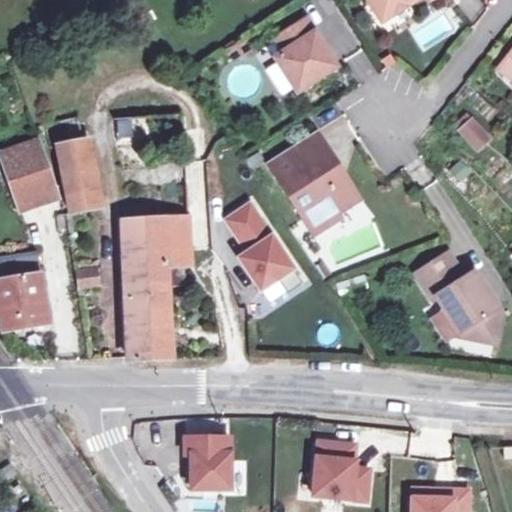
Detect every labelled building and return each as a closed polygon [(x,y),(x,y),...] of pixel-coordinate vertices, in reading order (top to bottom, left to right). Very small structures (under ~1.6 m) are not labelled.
[(389,14),(380,0),(371,0),(383,18),(389,14)] [(380,0),(389,14),(409,2),(408,0),(380,0)] [(306,22),(279,39),(287,52),(278,58),(298,89),(334,66),(306,22)] [(83,25),(59,36),(65,49),(89,38),(83,25)] [(243,37),(228,47),(236,60),(251,50),(243,37)] [(511,57),(503,69),(511,76),(511,57)] [(2,82),(0,82),(0,106),(10,103),(2,82)] [(78,115),(46,122),(52,146),(59,145),(71,210),(93,206),(90,190),(93,190),(83,139),(84,139),(78,115)] [(478,155),(494,139),(472,118),(456,134),(478,155)] [(114,122),(115,142),(148,140),(147,120),(114,122)] [(319,136),(297,151),(304,163),(326,149),(319,136)] [(37,139),(1,152),(21,209),(57,197),(37,139)] [(297,151),(273,166),(307,218),(328,204),(335,213),(357,200),(326,149),(304,163),(297,151)] [(251,203),(226,218),(248,251),(239,257),(260,290),(278,278),(287,292),(303,282),(251,203)] [(328,204),(307,218),(315,232),(337,218),(335,213),(328,204)] [(189,217),(122,221),(128,358),(172,357),(168,283),(167,263),(183,263),(191,262),(190,253),(189,217)] [(37,252),(0,257),(0,317),(1,327),(49,320),(37,252)] [(448,256),(419,275),(435,300),(439,298),(459,328),(468,322),(472,328),(477,337),(493,340),(500,314),(475,274),(464,280),(448,256)] [(167,263),(168,283),(184,282),(183,263),(167,263)] [(95,267),(77,270),(79,284),(96,281),(95,267)] [(468,322),(459,328),(463,334),(472,328),(468,322)] [(233,438),(189,437),(189,454),(198,454),(198,489),(233,489),(233,438)] [(359,446),(321,442),(315,496),(369,502),(371,478),(357,477),(358,465),(358,463),(357,462),(359,446)] [(373,467),(358,465),(357,477),(371,478),(373,467)] [(10,469),(4,471),(10,479),(17,474),(12,467),(10,469)] [(436,491),(415,491),(413,511),(470,511),(471,492),(455,492),(455,501),(436,500),(436,491)]
